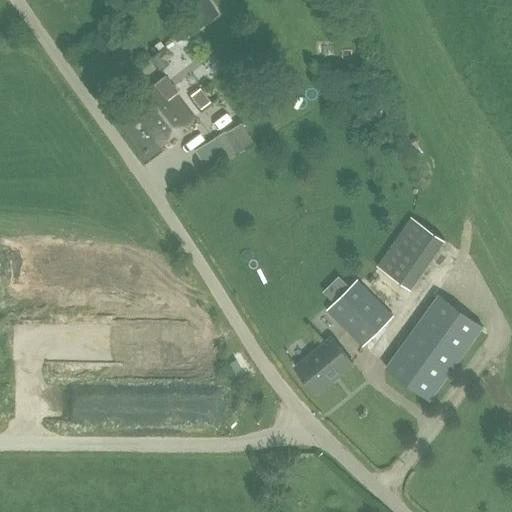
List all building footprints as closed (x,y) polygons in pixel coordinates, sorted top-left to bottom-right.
[(218,14),(207,0),(196,0),(185,9),(200,28),(218,14)] [(150,57),(159,70),(169,63),(167,60),(173,56),(166,46),(150,57)] [(142,120),(159,142),(191,117),(174,94),(178,91),(165,74),(120,108),(133,127),(142,120)] [(199,89),(191,96),(200,108),(209,102),(199,89)] [(211,138),(224,159),(244,147),(231,126),(211,138)] [(411,216),(377,265),(411,289),(445,240),(411,216)] [(394,315),(357,278),(326,309),(362,346),(394,315)] [(439,294),(386,367),(430,399),(483,326),(439,294)] [(295,368),(317,394),(353,364),(332,338),(295,368)]
